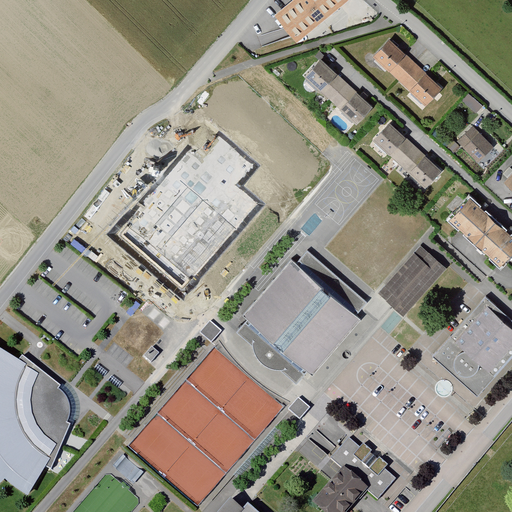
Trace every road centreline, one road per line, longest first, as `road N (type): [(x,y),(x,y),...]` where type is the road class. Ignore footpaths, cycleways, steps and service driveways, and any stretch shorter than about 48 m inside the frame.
road 1 (unclassified): [(260,0),(183,90),(141,120),(0,300)]
road 2 (unclassified): [(383,0),(511,114)]
road 3 (residential): [(511,407),(422,511)]
